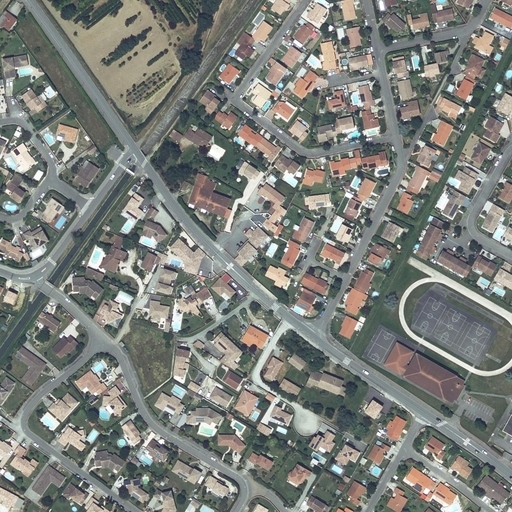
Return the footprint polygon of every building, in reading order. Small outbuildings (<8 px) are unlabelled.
[(280,14),(283,9),(287,3),(289,0),(276,0),(271,8),(280,14)] [(341,0),(343,4),(341,5),(344,19),(354,17),(351,2),(353,2),(352,0),(341,0)] [(321,17),(326,9),(316,3),(312,9),(309,14),(307,13),(305,16),(317,23),(321,17)] [(451,8),(436,12),(434,4),(429,5),(433,22),(437,21),(437,22),(453,18),(451,8)] [(511,28),(511,16),(495,7),(490,17),(511,28)] [(0,17),(0,22),(2,24),(9,30),(17,20),(14,18),(15,17),(6,10),(0,17)] [(381,19),(384,22),(385,21),(392,26),(397,32),(404,24),(392,13),(390,15),(387,12),(381,19)] [(419,14),(419,17),(425,16),(427,25),(429,25),(426,13),(419,14)] [(412,28),(427,25),(425,16),(419,17),(411,19),(410,14),(406,15),(408,25),(412,25),(412,28)] [(263,21),(252,37),(254,39),(258,42),(260,39),(262,40),(266,35),(272,27),(263,21)] [(302,24),(293,37),(302,43),(308,34),(311,30),(313,27),(307,22),(304,25),(302,24)] [(358,38),(357,31),(359,31),(358,26),(346,29),(350,47),(360,45),(358,38)] [(244,38),(251,43),(254,39),(252,37),(244,31),(241,36),(244,38)] [(488,44),(493,35),(485,31),(482,37),(481,39),(478,38),(474,45),(485,51),(488,44)] [(244,38),(241,36),(236,42),(240,45),(244,38)] [(510,39),(504,36),(502,41),(499,39),(499,41),(500,44),(506,47),(507,44),(510,39)] [(244,38),(234,53),(242,59),(245,54),(249,56),(253,50),(249,46),(251,43),(244,38)] [(335,59),(331,41),(320,43),(323,61),(321,62),(323,70),(335,67),(334,59),(335,59)] [(285,55),(284,54),(281,59),(291,66),(300,53),(289,45),(287,49),(288,49),(289,50),(285,55)] [(424,71),(425,76),(428,76),(428,77),(434,76),(433,74),(438,73),(437,63),(445,62),(443,55),(448,55),(447,50),(434,53),(436,64),(423,66),(424,71)] [(350,68),(357,66),(363,65),(364,66),(368,65),(366,54),(347,58),(350,68)] [(27,55),(3,59),(7,78),(14,77),(12,68),(15,67),(14,65),(28,63),(27,55)] [(225,64),(230,57),(227,55),(222,62),(225,64)] [(392,58),(394,67),(395,73),(397,73),(397,77),(408,74),(407,70),(406,70),(403,55),(392,58)] [(480,67),(484,59),(475,55),(471,62),(469,61),(465,69),(476,74),(480,67)] [(285,68),(275,60),(272,65),(274,66),(270,72),(265,78),(274,84),(282,72),(285,68)] [(229,63),(219,76),(228,83),(235,73),(236,74),(239,70),(229,63)] [(480,67),(476,74),(481,77),(485,69),(480,67)] [(301,97),(306,90),(310,85),(311,86),(314,82),(305,76),(302,79),(297,86),(296,86),(292,91),(301,97)] [(297,86),(302,79),(299,77),(294,84),(296,86),(297,86)] [(465,99),(473,83),(464,78),(456,94),(465,99)] [(413,97),(409,79),(398,81),(398,85),(399,85),(401,95),(403,94),(404,98),(413,97)] [(252,91),(257,95),(262,87),(257,84),(252,91)] [(362,101),(363,106),(365,106),(370,105),(374,104),(373,99),(371,99),(369,90),(368,90),(367,84),(358,86),(361,102),(362,101)] [(262,87),(257,95),(252,101),(261,107),(271,93),(262,87)] [(48,105),(45,101),(42,103),(37,96),(32,89),(23,96),(33,110),(36,108),(39,112),(48,105)] [(207,89),(199,100),(206,105),(213,110),(220,101),(214,97),(213,98),(208,94),(210,92),(207,89)] [(335,97),(327,99),(329,108),(345,104),(342,89),(333,91),(335,97)] [(511,103),(511,96),(506,93),(497,108),(507,114),(510,110),(508,110),(511,105),(511,103)] [(45,101),(40,94),(37,96),(42,103),(45,101)] [(448,113),(449,111),(456,114),(460,107),(442,98),(439,105),(442,107),(441,109),(448,113)] [(413,100),(408,101),(409,105),(400,107),(402,117),(419,113),(417,99),(413,100)] [(277,104),(272,111),(276,113),(277,112),(287,119),(294,110),(283,102),(280,106),(277,104)] [(210,114),(213,110),(206,105),(203,108),(210,114)] [(365,110),(361,111),(365,128),(379,126),(377,117),(374,118),(373,112),(371,112),(371,109),(365,110)] [(218,110),(213,117),(228,128),(237,117),(230,112),(227,116),(224,113),(223,114),(218,110)] [(341,129),(354,126),(351,115),(339,118),(340,120),(337,121),(336,116),(333,117),(334,121),(335,125),(336,132),(341,131),(341,129)] [(503,123),(490,116),(484,126),(488,128),(483,135),(495,142),(499,134),(497,133),(496,133),(499,127),(500,128),(503,123)] [(289,129),(293,132),(295,131),(301,135),(300,137),(303,139),(307,134),(304,131),(307,127),(296,120),(289,129)] [(436,134),(433,140),(443,145),(452,126),(441,120),(437,128),(439,129),(436,134)] [(331,123),(317,126),(318,132),(317,132),(318,141),(327,139),(327,136),(337,134),(336,132),(335,125),(331,126),(331,123)] [(66,140),(74,142),(78,129),(60,124),(58,133),(64,135),(65,134),(67,135),(66,138),(66,140)] [(250,141),(256,145),(262,137),(256,133),(255,135),(250,131),(251,130),(245,124),(237,134),(249,143),(250,141)] [(205,147),(212,136),(198,127),(194,133),(187,129),(183,135),(190,140),(191,138),(200,144),(205,147)] [(179,142),(183,136),(173,130),(169,136),(179,142)] [(272,159),(281,148),(277,145),(275,147),(262,137),(256,145),(252,149),(254,151),(257,147),(269,155),(268,156),(272,159)] [(489,148),(479,142),(470,158),(479,163),(483,156),(486,151),(487,152),(489,148)] [(12,151),(26,170),(34,163),(30,158),(32,157),(26,150),(28,149),(23,143),(12,151)] [(97,148),(95,144),(95,145),(94,145),(94,144),(87,149),(86,150),(89,154),(97,148)] [(436,151),(425,145),(423,149),(420,155),(417,161),(428,166),(436,151)] [(377,166),(377,163),(387,161),(385,148),(379,149),(379,151),(361,154),(363,165),(368,165),(368,168),(377,167),(377,166)] [(281,154),(275,162),(278,164),(277,166),(284,172),(287,168),(293,173),(299,165),(292,160),(291,162),(288,159),(281,154)] [(348,157),(350,167),(357,165),(356,162),(355,156),(348,157)] [(332,175),(339,174),(338,171),(342,170),(342,169),(343,168),(350,167),(348,157),(340,159),(340,161),(334,162),(334,160),(329,161),(332,175)] [(256,168),(244,160),(238,169),(247,175),(247,174),(251,176),(255,178),(259,171),(256,169),(256,168)] [(80,182),(87,187),(93,178),(100,168),(90,162),(86,168),(81,165),(79,168),(80,169),(75,178),(80,182)] [(412,179),(409,185),(418,190),(426,174),(424,173),(423,172),(425,169),(417,165),(415,169),(416,170),(412,179)] [(477,173),(465,166),(462,171),(458,179),(461,181),(458,187),(467,192),(471,186),(469,185),(471,182),(472,182),(477,173)] [(325,172),(316,170),(316,172),(307,170),(304,179),(303,178),(303,182),(312,185),(314,180),(322,182),(325,172)] [(440,176),(431,172),(428,176),(437,181),(440,176)] [(231,209),(227,208),(220,205),(221,204),(215,202),(218,195),(213,192),(216,182),(210,180),(211,177),(204,174),(199,173),(189,201),(229,217),(231,209)] [(11,196),(20,203),(27,193),(20,188),(18,187),(19,185),(25,178),(15,174),(6,186),(14,193),(11,196)] [(359,193),(357,196),(363,199),(364,200),(366,197),(369,190),(370,191),(375,182),(365,177),(358,192),(359,193)] [(511,194),(511,184),(506,181),(504,185),(505,186),(499,197),(508,202),(511,194)] [(285,198),(266,183),(263,187),(263,188),(265,189),(262,193),(267,196),(268,195),(268,194),(271,196),(270,197),(270,198),(276,203),(273,207),(277,210),(285,198)] [(418,190),(409,185),(407,189),(416,193),(418,190)] [(262,193),(265,189),(263,188),(263,187),(262,187),(258,192),(265,198),(267,196),(262,193)] [(455,190),(452,194),(462,200),(465,195),(455,190)] [(401,201),(397,208),(407,212),(413,201),(408,199),(410,194),(404,191),(402,195),(404,196),(401,201)] [(309,204),(310,207),(318,206),(326,204),(326,203),(330,202),(329,193),(308,196),(308,197),(309,200),(309,204)] [(353,194),(352,196),(345,211),(354,216),(357,211),(363,199),(357,196),(353,194)] [(462,200),(452,194),(442,212),(451,217),(459,203),(460,204),(462,200)] [(230,199),(218,195),(215,202),(221,204),(220,205),(227,208),(230,199)] [(51,218),(52,219),(57,212),(63,204),(53,197),(48,204),(49,205),(48,207),(44,213),(45,214),(48,216),(51,218)] [(138,202),(132,198),(124,210),(137,220),(143,212),(137,208),(135,207),(138,202)] [(493,203),(490,209),(488,213),(490,213),(486,220),(482,226),(491,231),(501,215),(504,209),(493,203)] [(155,210),(151,208),(145,216),(148,219),(151,216),(155,210)] [(304,215),(296,232),(305,237),(314,220),(304,215)] [(445,223),(435,217),(415,253),(425,259),(429,252),(432,253),(435,247),(432,246),(436,239),(439,241),(442,234),(439,233),(445,223)] [(159,226),(147,221),(143,231),(152,235),(158,242),(166,236),(159,226)] [(392,241),(397,231),(400,226),(389,221),(387,225),(389,225),(385,232),(384,231),(382,235),(392,241)] [(336,235),(346,240),(350,232),(352,228),(342,223),(336,235)] [(235,260),(242,266),(257,250),(255,249),(268,235),(258,226),(253,231),(250,229),(245,234),(250,238),(247,241),(248,242),(243,247),(239,252),(240,254),(235,260)] [(511,228),(508,226),(503,235),(507,237),(511,228)] [(49,241),(41,227),(31,232),(30,230),(24,233),(27,239),(29,238),(31,237),(32,239),(31,243),(35,249),(40,246),(39,244),(42,242),(43,244),(49,241)] [(293,231),(291,235),(303,241),(305,237),(296,232),(293,231)] [(16,258),(19,251),(21,247),(17,245),(16,247),(10,244),(10,242),(3,239),(0,245),(0,247),(6,251),(5,252),(16,257),(16,258)] [(112,251),(110,255),(112,256),(110,260),(107,269),(116,273),(118,266),(119,267),(120,264),(121,261),(120,260),(121,258),(122,259),(125,251),(121,250),(124,242),(117,239),(114,246),(112,251)] [(195,253),(180,239),(171,248),(175,252),(176,250),(190,263),(188,267),(187,267),(186,271),(197,275),(200,266),(195,264),(195,261),(199,257),(201,259),(202,258),(207,254),(200,248),(195,253)] [(291,244),(283,258),(292,263),(300,249),(298,248),(300,244),(290,239),(288,243),(291,244)] [(372,253),(368,260),(377,264),(380,259),(383,260),(387,252),(389,253),(391,250),(387,248),(386,247),(383,246),(375,242),(373,245),(375,246),(372,253)] [(326,243),(321,252),(336,259),(335,261),(339,262),(344,252),(326,243)] [(465,276),(471,266),(464,262),(466,259),(460,255),(458,258),(452,255),(453,252),(447,248),(445,251),(442,249),(436,259),(465,276)] [(190,263),(176,250),(175,252),(188,263),(187,267),(188,267),(190,263)] [(19,251),(16,258),(16,257),(15,259),(19,261),(23,253),(19,251)] [(120,260),(121,261),(124,262),(128,253),(125,251),(122,259),(121,258),(120,260)] [(481,257),(477,255),(472,264),(490,275),(496,265),(489,260),(488,262),(486,261),(487,259),(482,256),(481,257)] [(271,265),(266,274),(277,280),(275,283),(282,287),(283,284),(286,285),(290,278),(284,275),(287,271),(279,267),(278,268),(271,265)] [(88,267),(85,273),(102,280),(104,274),(88,267)] [(356,284),(355,288),(363,292),(365,288),(369,281),(374,271),(366,267),(365,271),(363,270),(359,276),(358,279),(356,284)] [(175,271),(163,268),(161,275),(163,276),(161,283),(159,282),(157,289),(168,293),(170,286),(169,286),(171,278),(173,278),(175,271)] [(507,272),(499,268),(494,277),(497,279),(497,280),(511,288),(511,275),(509,273),(508,274),(506,273),(507,272)] [(308,273),(304,282),(314,287),(318,278),(308,273)] [(93,281),(91,282),(90,284),(89,282),(85,282),(85,281),(85,277),(73,278),(73,291),(80,291),(80,289),(85,289),(92,295),(96,298),(103,290),(93,281)] [(318,277),(318,278),(314,287),(322,292),(326,284),(327,282),(318,277)] [(221,278),(213,287),(222,296),(225,292),(231,298),(237,292),(221,278)] [(194,291),(191,286),(184,290),(187,295),(190,293),(192,296),(187,300),(186,300),(185,302),(187,305),(184,306),(182,308),(184,312),(191,311),(195,313),(198,308),(196,306),(196,305),(198,303),(199,304),(206,300),(200,291),(196,294),(195,294),(193,291),(194,291)] [(205,288),(200,291),(206,300),(212,296),(206,287),(205,288)] [(365,299),(368,294),(363,292),(355,288),(353,287),(349,294),(346,301),(350,303),(347,309),(356,313),(359,307),(357,306),(362,297),(365,299)] [(303,291),(296,303),(306,309),(309,304),(311,305),(315,297),(314,296),(316,293),(306,288),(304,291),(303,291)] [(182,312),(184,312),(182,308),(184,306),(187,305),(185,302),(186,300),(187,300),(182,297),(180,298),(178,312),(182,312)] [(119,305),(112,301),(108,308),(105,306),(101,313),(110,318),(109,321),(108,322),(117,327),(123,317),(115,313),(116,311),(119,305)] [(159,305),(158,307),(150,306),(149,315),(153,315),(160,316),(167,317),(169,306),(159,305)] [(46,315),(43,312),(38,318),(42,321),(41,322),(55,332),(61,323),(47,313),(46,315)] [(346,319),(343,326),(340,333),(350,338),(358,320),(347,314),(345,318),(346,319)] [(242,340),(248,344),(250,341),(255,344),(261,348),(268,336),(264,334),(263,336),(255,331),(256,329),(250,326),(242,340)] [(215,340),(217,343),(224,335),(222,333),(215,340)] [(224,335),(217,343),(236,360),(243,352),(224,335)] [(66,341),(63,339),(53,350),(62,358),(68,351),(73,345),(75,347),(79,343),(71,336),(68,340),(68,339),(66,341)] [(197,342),(194,345),(195,345),(201,349),(204,344),(199,341),(197,342)] [(402,373),(404,374),(409,365),(407,364),(414,351),(397,341),(384,364),(401,374),(402,373)] [(236,360),(217,343),(215,345),(222,352),(223,351),(227,355),(235,361),(236,360)] [(176,355),(176,361),(185,363),(187,357),(188,357),(189,351),(179,349),(180,344),(178,344),(177,349),(178,349),(177,351),(176,355)] [(16,356),(24,362),(26,359),(34,365),(32,367),(23,380),(31,386),(40,373),(39,372),(41,369),(42,370),(46,365),(22,347),(16,356)] [(409,365),(404,374),(404,376),(452,403),(454,399),(463,384),(465,380),(417,353),(409,365)] [(295,354),(289,361),(300,370),(306,363),(295,354)] [(227,355),(221,361),(229,367),(235,361),(227,355)] [(265,376),(273,380),(283,363),(274,357),(269,365),(271,366),(265,376)] [(26,359),(24,362),(32,367),(34,365),(26,359)] [(176,361),(174,375),(180,376),(184,376),(185,371),(188,371),(189,365),(188,365),(186,363),(185,363),(176,361)] [(239,365),(235,361),(229,367),(235,370),(239,365)] [(91,371),(89,373),(96,382),(98,381),(99,380),(96,375),(95,376),(91,371)] [(180,376),(180,378),(186,379),(187,376),(188,376),(188,371),(185,371),(184,376),(180,376)] [(225,382),(231,372),(229,371),(223,381),(225,382)] [(237,389),(243,380),(231,372),(225,382),(237,389)] [(311,374),(308,382),(311,383),(315,384),(314,386),(316,386),(316,385),(338,394),(340,389),(334,386),(336,379),(319,372),(317,376),(311,374)] [(89,373),(76,382),(82,390),(87,386),(88,385),(91,389),(90,390),(93,395),(97,392),(99,395),(107,389),(103,383),(101,385),(98,381),(96,382),(89,373)] [(0,402),(8,391),(10,393),(14,387),(13,386),(15,383),(7,377),(1,386),(0,385),(0,402)] [(285,379),(280,388),(296,397),(301,389),(285,379)] [(343,381),(336,379),(334,386),(340,389),(338,394),(344,396),(347,389),(341,387),(343,381)] [(194,383),(191,389),(200,394),(203,389),(194,383)] [(463,384),(454,399),(456,401),(465,385),(463,384)] [(117,386),(110,392),(112,395),(111,397),(105,396),(104,401),(109,402),(110,404),(116,412),(116,415),(121,415),(122,410),(128,406),(121,398),(120,399),(118,396),(119,395),(122,393),(117,386)] [(209,396),(226,407),(233,397),(216,386),(209,396)] [(10,393),(8,391),(0,402),(0,403),(1,404),(10,393)] [(235,407),(248,415),(258,398),(245,391),(235,407)] [(273,402),(276,397),(268,392),(265,397),(273,402)] [(57,405),(54,403),(49,408),(55,414),(57,412),(62,417),(70,408),(72,410),(78,403),(68,393),(61,401),(57,405)] [(167,405),(167,406),(179,413),(184,405),(179,403),(171,398),(162,393),(155,404),(163,409),(165,405),(166,404),(167,405)] [(97,396),(90,402),(92,405),(99,399),(97,396)] [(270,417),(288,424),(291,416),(280,411),(281,408),(275,406),(270,417)] [(57,412),(55,414),(62,420),(72,410),(70,408),(62,417),(57,412)] [(209,409),(196,409),(196,412),(191,412),(191,415),(187,415),(187,423),(196,423),(196,422),(196,416),(199,416),(199,418),(207,418),(212,422),(217,425),(222,416),(209,409)] [(233,416),(227,412),(225,417),(231,420),(233,416)] [(511,413),(503,430),(511,435),(511,413)] [(199,416),(196,416),(196,422),(205,422),(210,425),(212,422),(207,418),(199,418),(199,416)] [(392,421),(387,429),(390,431),(388,435),(389,436),(396,439),(398,441),(400,436),(399,435),(403,429),(407,421),(398,416),(395,422),(392,421)] [(130,420),(122,427),(124,429),(126,430),(128,432),(127,434),(134,444),(141,439),(138,436),(140,434),(130,420)] [(263,425),(259,431),(267,436),(271,430),(263,425)] [(72,429),(69,433),(68,433),(67,435),(64,433),(58,441),(65,445),(68,440),(69,441),(70,440),(71,441),(71,442),(79,448),(82,442),(78,440),(81,436),(84,435),(83,430),(77,431),(76,432),(72,429)] [(320,445),(330,451),(335,444),(331,442),(335,436),(328,431),(324,439),(319,436),(317,439),(315,437),(310,446),(317,450),(320,445)] [(235,435),(219,435),(219,445),(229,445),(229,443),(231,443),(231,445),(236,450),(238,452),(245,446),(235,435)] [(158,443),(152,438),(146,447),(151,450),(150,452),(154,456),(156,454),(160,456),(164,460),(168,454),(166,453),(169,450),(162,445),(160,447),(157,445),(158,443)] [(433,438),(427,446),(436,452),(439,454),(437,458),(441,461),(446,453),(442,450),(445,446),(433,438)] [(12,448),(9,445),(8,446),(3,442),(0,440),(0,453),(5,457),(12,448)] [(369,458),(378,463),(383,454),(385,450),(389,452),(391,448),(383,444),(381,448),(376,445),(369,458)] [(26,450),(19,445),(15,451),(18,454),(14,460),(17,462),(15,465),(19,467),(25,472),(29,475),(38,463),(33,459),(30,463),(25,459),(24,460),(21,458),(26,450)] [(340,452),(336,459),(346,465),(350,458),(355,461),(360,453),(346,445),(341,453),(340,452)] [(112,455),(111,457),(110,456),(108,456),(108,454),(107,451),(96,452),(96,457),(94,457),(95,466),(102,465),(101,464),(107,463),(114,468),(118,471),(125,462),(114,454),(112,455)] [(259,457),(252,453),(248,460),(256,464),(257,463),(268,470),(273,462),(260,455),(259,457)] [(456,469),(460,471),(461,470),(462,471),(461,472),(460,474),(467,478),(473,470),(468,466),(470,463),(460,456),(451,467),(455,470),(456,469)] [(17,462),(14,460),(11,464),(18,469),(19,467),(15,465),(17,462)] [(187,465),(179,460),(173,470),(189,479),(191,475),(197,479),(202,472),(195,468),(194,469),(189,466),(189,467),(186,466),(187,465)] [(311,473),(298,464),(294,471),(293,470),(292,472),(290,473),(288,475),(289,478),(299,484),(302,483),(304,479),(304,478),(305,475),(309,477),(311,473)] [(54,470),(49,466),(32,489),(40,495),(51,480),(59,486),(65,478),(57,472),(56,473),(53,471),(54,470)] [(415,485),(414,487),(423,493),(426,488),(427,489),(432,482),(426,478),(425,479),(421,476),(422,474),(413,469),(406,479),(415,485)] [(219,480),(211,475),(206,484),(214,488),(220,492),(219,494),(223,497),(229,487),(222,483),(218,481),(219,480)] [(487,475),(479,485),(488,492),(486,494),(492,499),(494,497),(503,504),(510,494),(487,475)] [(132,479),(123,480),(124,484),(128,484),(129,492),(131,494),(132,493),(134,494),(133,495),(142,501),(148,494),(138,487),(137,485),(137,482),(133,483),(132,479)] [(357,499),(359,495),(364,487),(355,482),(348,494),(353,497),(350,501),(358,506),(360,501),(357,499)] [(70,484),(65,490),(71,494),(70,495),(81,504),(88,494),(85,492),(84,493),(70,484)] [(433,494),(437,496),(445,501),(451,505),(456,497),(449,492),(442,487),(443,486),(440,484),(433,494)] [(163,495),(165,501),(167,502),(167,503),(165,507),(166,511),(167,511),(171,511),(175,511),(174,507),(176,506),(171,490),(162,492),(157,489),(153,495),(159,498),(161,494),(163,495)] [(394,500),(390,508),(397,511),(400,511),(407,500),(402,497),(405,493),(397,489),(395,493),(398,495),(395,500),(394,500)] [(326,505),(311,496),(306,504),(319,511),(321,511),(324,509),(326,505)] [(98,502),(91,497),(84,506),(88,509),(85,511),(109,511),(104,508),(103,509),(99,507),(96,504),(98,502)] [(193,498),(190,503),(198,507),(200,503),(193,498)]
